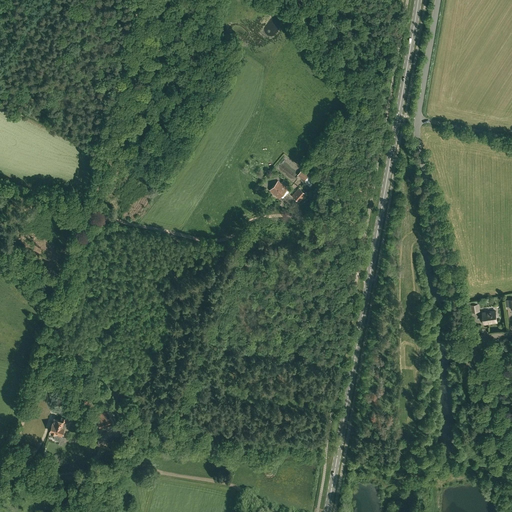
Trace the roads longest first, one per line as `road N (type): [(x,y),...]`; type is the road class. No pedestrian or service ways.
road 1 (secondary): [(328,511),(416,0)]
road 2 (track): [(84,208),(214,238),(282,199),(320,227),(351,271)]
road 3 (track): [(84,208),(0,495)]
road 4 (unclassified): [(471,340),(419,154),(418,119)]
road 5 (track): [(147,0),(84,208)]
road 6 (track): [(302,211),(272,386)]
road 7 (unclassified): [(511,491),(471,340)]
road 8 (unclassified): [(418,119),(437,0)]
